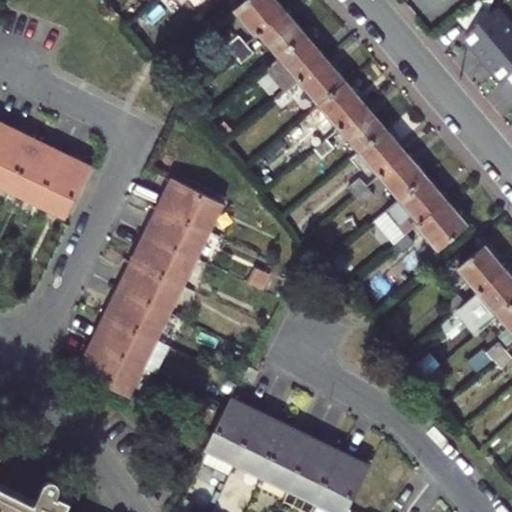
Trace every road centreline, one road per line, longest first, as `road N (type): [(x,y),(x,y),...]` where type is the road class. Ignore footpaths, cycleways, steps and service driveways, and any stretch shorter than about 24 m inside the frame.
road 1 (residential): [(1,63),(135,136),(21,376)]
road 2 (residential): [(278,354),(394,413),(481,511)]
road 3 (residential): [(369,0),(511,166)]
road 4 (residential): [(21,376),(99,462),(132,511)]
